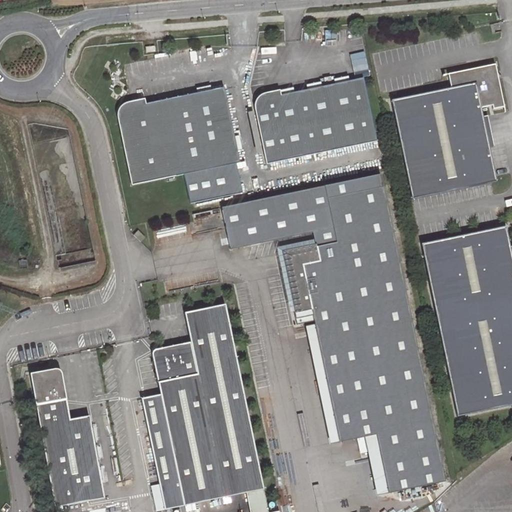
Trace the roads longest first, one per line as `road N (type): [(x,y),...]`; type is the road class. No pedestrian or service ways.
road 1 (residential): [(47,81),(85,111),(94,129),(124,278),(120,306),(6,336),(0,347)]
road 2 (unknown): [(119,253),(218,260),(250,279),(271,323),(305,505)]
road 3 (unclassified): [(52,39),(87,18),(297,0)]
road 4 (residential): [(0,383),(21,511)]
